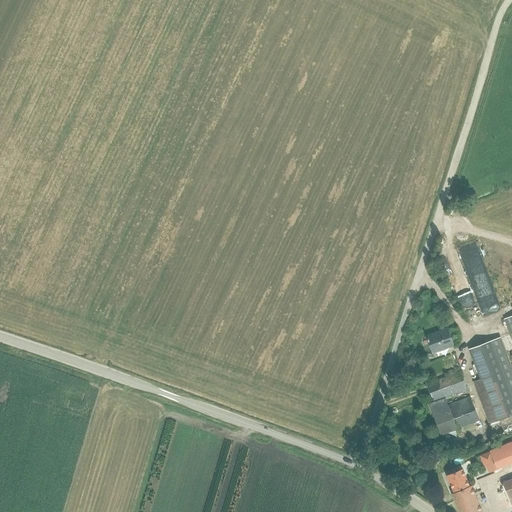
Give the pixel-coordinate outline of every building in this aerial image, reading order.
[(472,276),(485,274),(480,243),(466,245),(472,276)] [(497,285),(479,291),(481,299),(491,296),(494,306),(502,303),(497,285)] [(434,354),(455,347),(449,328),(428,335),(434,354)] [(511,414),(511,366),(501,337),(471,349),(498,420),(511,414)] [(461,366),(420,379),(439,434),(478,421),(469,394),(449,400),(447,395),(468,388),(461,366)] [(511,442),(490,452),(497,468),(511,462),(511,442)] [(447,475),(454,493),(470,486),(462,469),(447,475)] [(511,478),(502,483),(511,505),(511,478)] [(482,511),(472,485),(470,486),(454,493),(452,493),(459,511),(482,511)]
